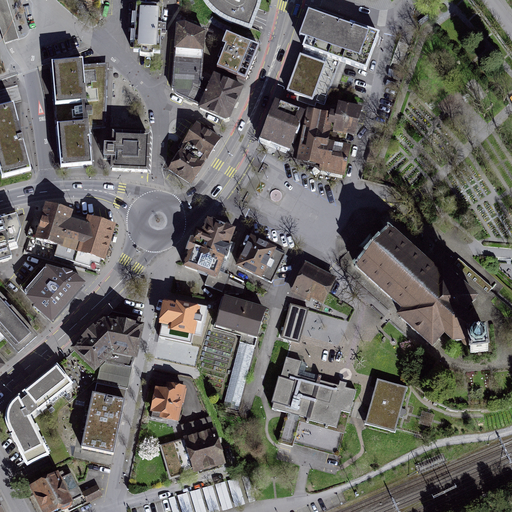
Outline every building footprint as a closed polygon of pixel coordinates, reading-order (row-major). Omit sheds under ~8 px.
[(0,0),(0,27),(5,44),(19,40),(13,18),(6,0),(0,0)] [(228,22),(250,31),(254,19),(257,11),(260,2),(260,0),(203,0),(204,1),(208,7),(212,12),(217,16),(223,19),(228,22)] [(162,8),(135,7),(132,54),(139,54),(139,58),(145,59),(152,58),(152,55),(159,55),(162,8)] [(339,63),(366,72),(379,36),(339,22),(315,14),(309,32),(302,50),(339,63)] [(211,84),(201,79),(205,34),(184,27),(176,27),(171,90),(173,91),(174,95),(178,98),(200,108),(211,84)] [(222,58),(217,70),(246,82),(260,50),(227,36),(218,56),(222,58)] [(287,93),(324,106),(339,63),(302,50),(291,81),(287,93)] [(55,119),(86,116),(81,63),(50,65),(55,119)] [(211,84),(200,108),(228,120),(240,92),(213,80),(211,84)] [(303,116),(275,105),(260,143),(272,148),(287,154),(303,116)] [(12,107),(0,110),(0,176),(0,179),(28,172),(12,107)] [(306,133),(299,164),(319,168),(319,171),(345,177),(352,147),(334,143),(336,132),(353,136),(358,111),(340,107),(337,120),(310,115),(306,133)] [(86,116),(55,119),(59,171),(91,168),(86,116)] [(165,171),(189,186),(218,139),(194,124),(165,171)] [(147,136),(111,136),(110,173),(146,174),(147,136)] [(373,161),(371,176),(379,178),(381,162),(373,161)] [(59,247),(67,221),(70,213),(47,206),(36,240),(59,247)] [(0,220),(0,263),(13,259),(10,248),(18,245),(22,230),(18,215),(0,220)] [(101,267),(114,227),(90,220),(88,227),(67,221),(59,247),(56,258),(91,269),(92,264),(101,267)] [(233,233),(206,223),(201,236),(195,234),(182,270),(209,279),(206,287),(222,292),(226,294),(241,293),(242,288),(226,279),(227,277),(218,274),(233,233)] [(443,272),(393,228),(359,270),(406,313),(400,319),(435,348),(445,339),(454,347),(467,347),(468,356),(488,354),(487,334),(475,335),(475,323),(467,316),(484,298),(449,265),(443,272)] [(284,258),(251,241),(237,269),(270,285),(284,258)] [(19,291),(52,321),(82,289),(68,277),(39,269),(19,291)] [(331,284),(303,270),(291,294),(320,308),(331,284)] [(0,334),(20,356),(38,340),(0,297),(0,334)] [(165,299),(156,330),(193,340),(202,310),(165,299)] [(264,314),(220,300),(211,329),(255,343),(264,314)] [(84,339),(72,350),(92,373),(99,367),(102,370),(99,382),(125,388),(129,371),(140,321),(109,315),(84,339)] [(349,416),(355,394),(298,378),(301,366),(285,361),(272,408),(290,413),(282,441),(336,456),(342,434),(336,432),(341,414),(349,416)] [(72,385),(57,366),(13,403),(8,410),(6,418),(7,426),(10,433),(27,471),(49,460),(30,420),(72,385)] [(395,434),(407,390),(379,382),(367,427),(395,434)] [(182,392),(158,387),(153,418),(177,423),(182,392)] [(113,404),(90,400),(80,451),(113,457),(123,406),(113,404)] [(183,427),(197,474),(223,467),(209,419),(183,427)] [(66,474),(29,492),(39,511),(60,511),(81,502),(66,474)] [(238,482),(151,501),(152,511),(198,511),(243,502),(238,482)]
